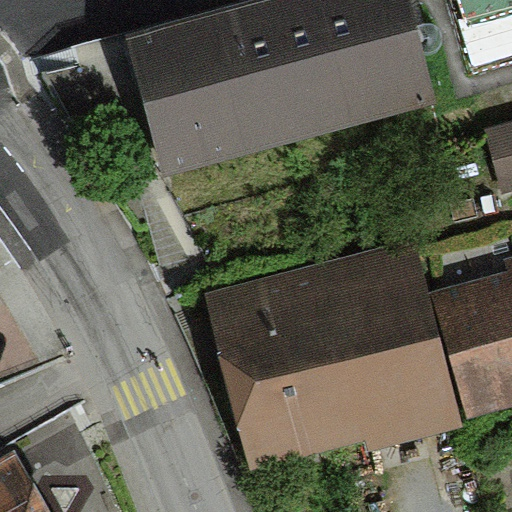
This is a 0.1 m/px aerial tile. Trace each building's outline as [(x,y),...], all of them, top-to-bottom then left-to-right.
[(313,0),(219,25),(133,47),(164,167),(417,101),(390,0),(313,0)] [(511,133),(489,139),(501,188),(511,185),(511,133)] [(438,417),(414,308),(401,252),(209,299),(250,463),(438,417)] [(511,284),(414,308),(438,417),(511,398),(511,284)] [(48,511),(20,458),(0,468),(0,511),(48,511)]
